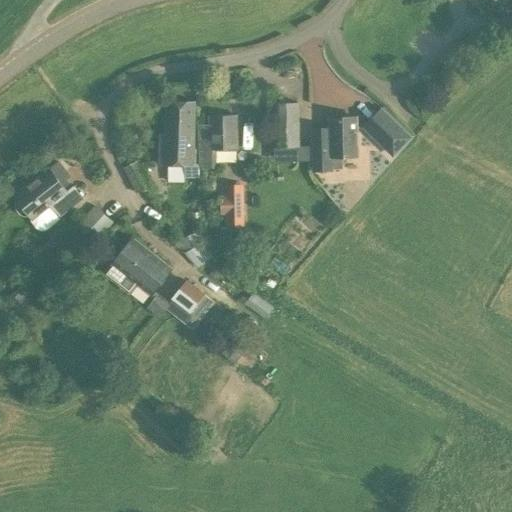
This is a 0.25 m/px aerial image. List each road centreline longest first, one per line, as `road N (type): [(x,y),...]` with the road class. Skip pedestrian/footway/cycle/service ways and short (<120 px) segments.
road 1 (unknown): [(347,0),(296,40),(127,81),(110,98),(103,125),(112,170),(133,208)]
road 2 (unclassified): [(0,66),(114,0)]
